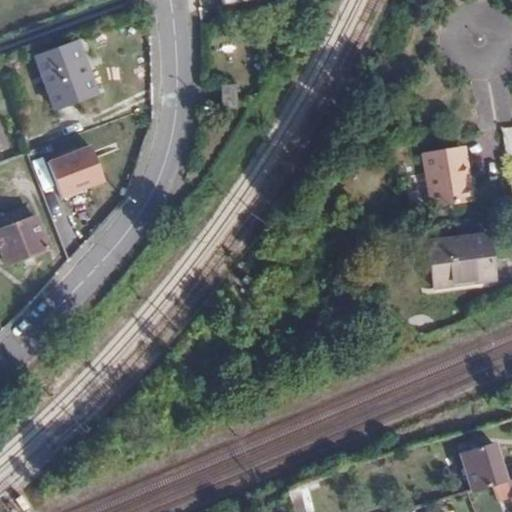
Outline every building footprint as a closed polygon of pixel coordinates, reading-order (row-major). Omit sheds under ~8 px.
[(92,103),(72,50),(34,65),(54,118),(92,103)] [(221,81),(223,104),(237,103),(235,80),(221,81)] [(0,148),(9,145),(0,121),(0,148)] [(511,126),(503,128),(506,149),(511,148),(511,126)] [(53,197),(99,184),(88,143),(42,155),(53,197)] [(467,201),(459,147),(418,152),(424,207),(467,201)] [(504,216),(502,197),(486,200),(489,217),(504,216)] [(23,220),(19,208),(0,215),(0,249),(5,264),(46,249),(35,216),(23,220)] [(486,279),(478,233),(421,242),(427,288),(486,279)] [(458,455),(469,495),(503,484),(491,446),(458,455)]
